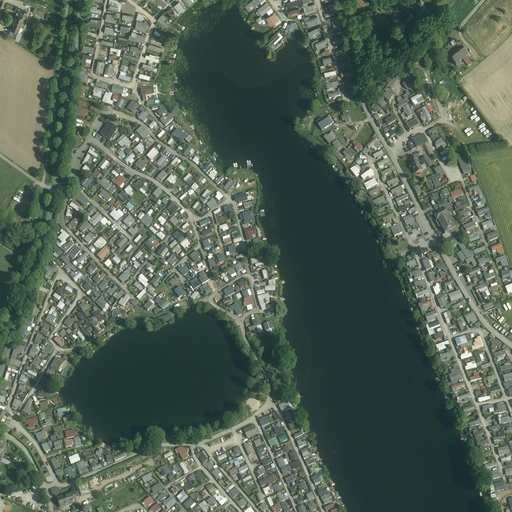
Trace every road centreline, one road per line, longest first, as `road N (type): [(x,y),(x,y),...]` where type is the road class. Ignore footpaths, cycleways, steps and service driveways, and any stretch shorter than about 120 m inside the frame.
road 1 (unclassified): [(343,0),(369,115),(460,285),(511,345)]
road 2 (tertiary): [(55,191),(82,0)]
road 3 (tertiary): [(0,375),(55,191)]
